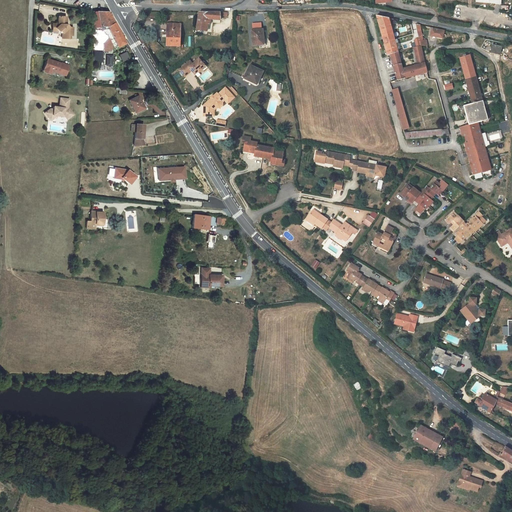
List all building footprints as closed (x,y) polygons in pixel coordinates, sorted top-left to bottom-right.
[(95,11),(92,11),(92,22),(92,29),(98,30),(102,30),(108,29),(107,27),(114,23),(108,12),(95,11)] [(220,12),(199,12),(196,29),(207,30),(208,24),(205,23),(206,18),(213,19),(220,20),(220,16),(220,12)] [(376,15),(382,36),(379,37),(381,43),(383,42),(387,55),(390,54),(397,80),(426,72),(427,72),(421,47),(421,46),(414,47),(418,65),(403,69),(398,51),(398,52),(390,23),(398,24),(397,19),(389,18),(376,15)] [(52,28),(55,28),(58,31),(59,30),(62,33),(62,38),(69,39),(69,35),(72,36),(73,27),(69,27),(66,25),(66,17),(58,17),(58,24),(53,24),(52,28)] [(98,30),(92,29),(92,35),(92,40),(93,40),(93,50),(107,51),(113,48),(113,50),(117,49),(117,48),(117,46),(117,47),(124,43),(114,23),(107,27),(108,29),(102,30),(104,35),(99,40),(100,31),(98,30)] [(169,24),(168,44),(179,44),(180,24),(169,24)] [(432,27),(430,35),(442,38),(444,30),(432,27)] [(263,37),(263,29),(251,30),(253,45),(266,44),(265,44),(265,39),(265,37),(263,37)] [(492,44),(490,53),(500,55),(502,46),(492,44)] [(121,62),(128,59),(125,51),(118,54),(121,62)] [(93,61),(101,62),(103,53),(95,52),(93,61)] [(473,175),(491,170),(478,122),(488,119),(483,100),(482,101),(469,54),(459,57),(472,103),(464,106),(469,125),(460,127),(473,175)] [(192,64),(190,61),(179,70),(184,77),(190,72),(189,71),(190,69),(191,71),(195,74),(198,71),(199,73),(202,69),(202,68),(205,65),(199,58),(192,64)] [(57,70),(66,73),(68,65),(61,63),(61,64),(46,59),(43,70),(44,71),(50,73),(51,73),(51,71),(56,73),(57,70)] [(263,71),(250,65),(244,78),(249,81),(250,79),(257,83),(263,71)] [(221,104),(221,101),(224,99),(225,100),(228,103),(234,97),(225,88),(218,94),(217,93),(214,96),(214,97),(212,99),(211,99),(204,105),(203,116),(212,116),(213,106),(219,106),(221,104)] [(408,126),(397,89),(392,90),(402,127),(408,126)] [(138,96),(129,100),(135,113),(144,108),(138,96)] [(73,115),(71,112),(69,109),(68,109),(69,99),(60,98),(59,107),(53,106),(53,109),(50,109),(44,113),(48,118),(52,115),(56,116),(62,117),(63,116),(64,116),(64,117),(67,120),(73,115)] [(213,106),(212,116),(214,116),(214,108),(220,108),(223,105),(223,102),(225,100),(224,99),(221,101),(221,104),(219,106),(213,106)] [(504,133),(511,132),(509,121),(499,122),(500,129),(503,129),(504,133)] [(132,125),(131,131),(135,132),(135,138),(134,146),(144,145),(142,139),(143,125),(136,124),(136,125),(132,125)] [(404,133),(406,140),(449,136),(447,129),(442,129),(404,133)] [(274,148),(256,145),(257,143),(249,141),(245,141),(243,153),(254,155),(254,156),(271,159),(270,166),(283,168),(284,161),(281,161),(282,155),(273,153),(274,149),(274,148)] [(349,160),(350,157),(344,156),(344,155),(326,152),(324,161),(334,162),(334,164),(334,166),(342,168),(343,165),(348,166),(349,160)] [(353,167),(353,170),(358,171),(357,172),(367,174),(367,173),(369,173),(368,176),(374,177),(376,165),(354,161),(353,167)] [(184,178),(184,167),(159,168),(160,180),(169,179),(173,179),(184,178)] [(128,184),(134,177),(127,170),(115,168),(113,178),(120,179),(121,178),(123,180),(128,184)] [(442,185),(436,181),(434,184),(433,183),(430,188),(436,193),(437,194),(440,189),(439,188),(442,185)] [(407,185),(402,192),(406,196),(407,195),(408,194),(411,196),(410,197),(407,201),(411,204),(414,199),(420,193),(413,187),(412,189),(407,185)] [(429,193),(427,192),(425,194),(424,194),(420,199),(421,200),(420,201),(421,202),(420,204),(416,208),(416,209),(421,212),(424,209),(427,205),(431,200),(430,199),(433,196),(429,193)] [(420,193),(414,199),(420,204),(421,202),(420,201),(421,200),(420,199),(424,194),(423,194),(422,195),(420,193)] [(90,221),(90,223),(95,223),(95,224),(102,224),(103,212),(96,212),(96,211),(91,211),(90,221)] [(322,228),(327,220),(319,214),(318,215),(312,211),(307,219),(315,224),(321,228),(322,228)] [(467,223),(466,224),(461,229),(458,232),(460,234),(458,236),(455,239),(459,243),(470,233),(473,229),(474,230),(478,226),(481,223),(479,220),(483,216),(479,212),(475,216),(475,217),(468,224),(467,223)] [(459,226),(463,222),(457,215),(456,217),(452,213),(447,219),(450,223),(451,222),(452,221),(454,224),(453,225),(450,228),(453,231),(459,226)] [(224,218),(194,214),(192,228),(207,230),(208,225),(216,226),(216,225),(223,225),(224,218)] [(369,226),(372,222),(374,219),(368,215),(363,222),(369,226)] [(332,222),(328,227),(332,229),(333,228),(338,231),(336,234),(342,238),(346,241),(352,232),(354,234),(357,230),(345,222),(342,225),(334,219),(332,222)] [(327,220),(322,228),(326,230),(328,227),(332,222),(327,220)] [(378,232),(373,243),(378,245),(379,243),(380,241),(384,242),(383,245),(389,248),(394,240),(389,237),(391,233),(385,230),(383,235),(378,232)] [(511,248),(511,232),(508,235),(506,232),(501,235),(499,231),(495,234),(497,237),(496,238),(502,246),(508,242),(511,248)] [(315,269),(320,263),(314,259),(310,266),(315,269)] [(351,263),(347,270),(350,273),(352,273),(350,277),(348,279),(353,282),(355,279),(357,281),(356,282),(364,287),(362,289),(368,293),(369,290),(373,292),(371,294),(376,297),(378,294),(381,296),(378,301),(383,304),(384,302),(386,298),(388,300),(390,301),(394,293),(390,291),(389,292),(388,291),(385,289),(382,287),(382,288),(377,285),(377,284),(375,283),(372,281),(368,279),(368,280),(361,275),(362,275),(358,272),(357,272),(358,269),(359,268),(351,263)] [(209,273),(209,269),(201,269),(200,287),(208,288),(208,286),(221,286),(222,276),(209,275),(209,273)] [(426,274),(423,283),(440,288),(441,287),(449,290),(451,283),(443,280),(443,279),(426,274)] [(469,304),(460,310),(465,316),(467,314),(473,322),(478,317),(481,315),(484,316),(485,310),(479,309),(478,310),(474,306),(476,305),(477,298),(470,297),(469,304)] [(404,326),(409,327),(408,330),(414,332),(415,325),(414,325),(414,323),(416,323),(418,316),(410,314),(409,317),(397,313),(395,324),(404,326)] [(446,351),(436,346),(433,353),(439,355),(436,361),(448,367),(450,364),(456,366),(458,361),(460,362),(462,358),(452,354),(451,356),(444,353),(446,351)] [(469,358),(472,352),(466,349),(463,355),(469,358)] [(479,397),(477,399),(475,403),(478,404),(477,405),(490,412),(494,404),(496,400),(495,400),(486,394),(484,393),(481,398),(479,397)] [(496,400),(494,404),(511,411),(511,403),(496,397),(496,398),(495,400),(496,400)] [(421,425),(413,439),(435,451),(442,437),(421,425)] [(511,450),(505,446),(501,455),(511,461),(511,450)] [(471,472),(463,469),(460,480),(463,481),(462,486),(462,488),(468,489),(469,489),(477,491),(479,486),(480,487),(482,481),(472,478),(472,479),(467,478),(468,477),(469,477),(469,476),(471,472)]
